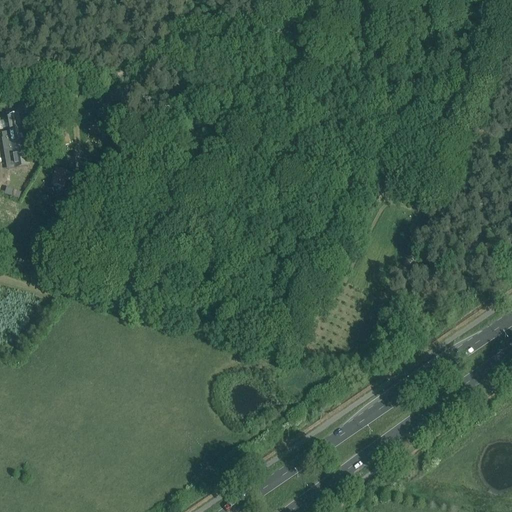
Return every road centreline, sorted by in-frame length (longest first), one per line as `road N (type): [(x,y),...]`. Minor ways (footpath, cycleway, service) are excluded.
road 1 (track): [(415,0),(135,73),(0,97)]
road 2 (primary): [(511,315),(216,511)]
road 3 (primary): [(293,511),(511,354)]
